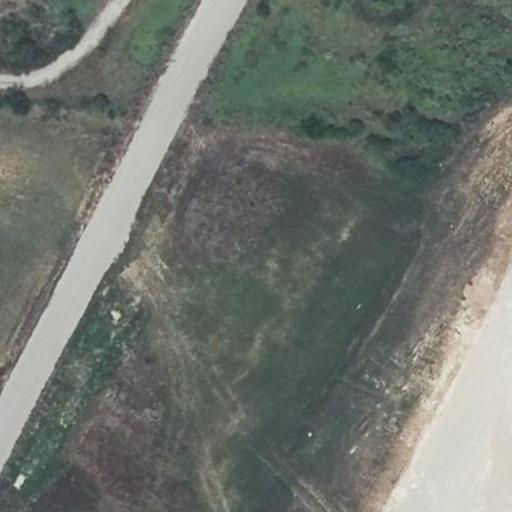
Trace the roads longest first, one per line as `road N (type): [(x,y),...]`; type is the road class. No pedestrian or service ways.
road 1 (unclassified): [(0,450),(225,0)]
road 2 (track): [(0,84),(55,71),(117,0)]
